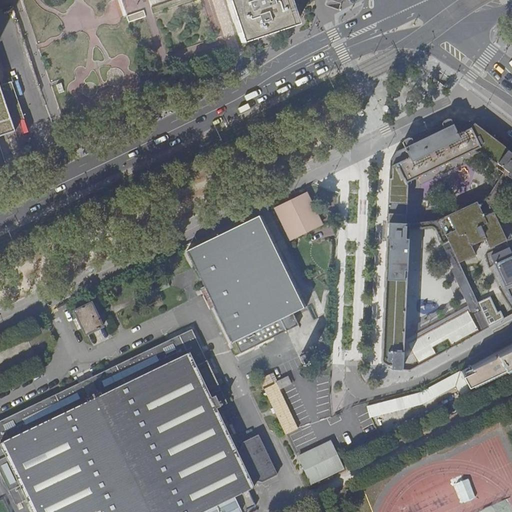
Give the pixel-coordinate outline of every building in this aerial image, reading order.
[(227,0),(231,12),(242,43),(296,24),(288,0),(227,0)] [(246,68),(245,69),(243,70),(241,70),(241,71),(240,72),(240,73),(241,76),(241,77),(242,77),(243,76),(244,75),(246,74),(248,73),(248,72),(248,71),(248,70),(247,67),(246,67),(246,68)] [(0,136),(15,132),(13,125),(4,99),(0,86),(0,136)] [(404,147),(397,151),(390,160),(389,198),(382,337),(381,361),(386,365),(392,364),(392,368),(394,370),(403,370),(409,231),(432,228),(434,228),(435,230),(454,267),(453,268),(453,270),(453,272),(470,310),(471,312),(473,312),(480,310),(490,327),(504,319),(501,313),(497,314),(490,298),(477,304),(471,290),(481,286),(471,263),(460,268),(459,263),(475,256),(471,247),(485,240),(490,249),(506,241),(511,254),(511,235),(496,199),(496,196),(509,177),(511,179),(511,152),(492,137),(479,126),(472,122),(461,120),(453,124),(451,119),(448,119),(443,121),(442,124),(442,125),(427,132),(412,139),(411,138),(409,138),(404,140),(402,143),(404,147)] [(285,204),(279,207),(278,211),(291,235),(293,237),(318,225),(320,222),(307,196),(303,195),(285,204)] [(211,239),(188,250),(233,343),(236,341),(241,352),(299,325),(293,313),(307,306),(263,214),(247,222),(211,239)] [(511,264),(504,248),(489,255),(511,305),(511,264)] [(92,302),(74,311),(85,335),(103,326),(92,302)] [(419,363),(436,353),(432,346),(447,338),(451,346),(478,331),(467,309),(407,342),(419,363)] [(192,329),(0,420),(0,471),(16,505),(27,499),(33,511),(254,511),(260,509),(250,490),(254,488),(251,482),(256,479),(262,482),(279,474),(259,433),(243,441),(241,448),(236,450),(216,409),(228,403),(192,329)] [(511,343),(460,372),(469,388),(511,368),(511,343)] [(304,356),(299,358),(303,365),(307,363),(304,356)] [(274,372),(261,378),(288,433),(299,428),(280,390),(276,381),(278,381),(274,372)] [(428,389),(432,398),(455,386),(464,402),(473,397),(471,392),(469,388),(460,372),(428,389)] [(415,396),(367,406),(370,418),(420,405),(432,398),(428,389),(415,396)] [(331,440),(297,456),(310,482),(344,466),(331,440)]
